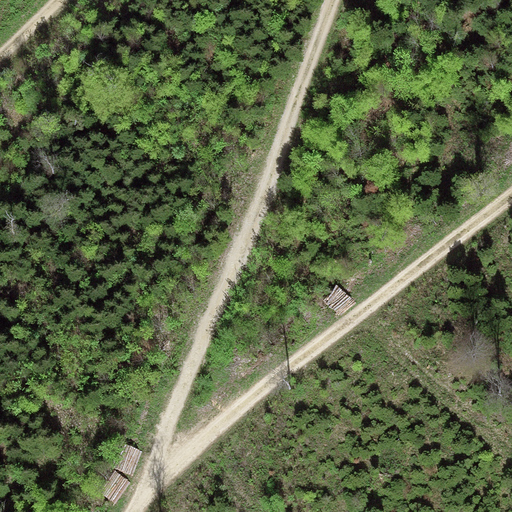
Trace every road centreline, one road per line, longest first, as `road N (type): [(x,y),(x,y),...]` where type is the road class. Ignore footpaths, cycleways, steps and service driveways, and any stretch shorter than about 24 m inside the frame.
road 1 (track): [(136,511),(334,0)]
road 2 (track): [(144,500),(219,424),(511,193)]
